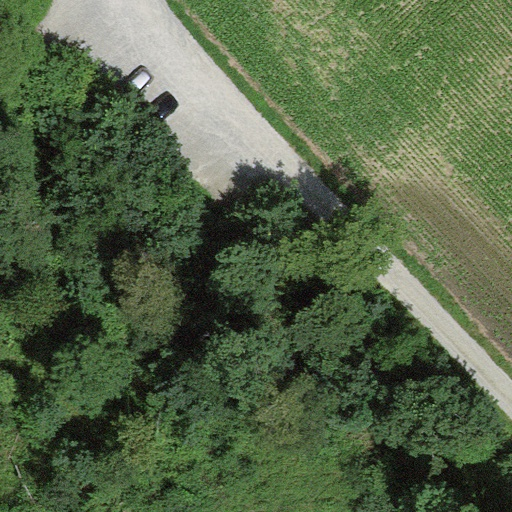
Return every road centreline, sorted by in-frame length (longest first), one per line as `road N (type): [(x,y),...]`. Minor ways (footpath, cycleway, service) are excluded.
road 1 (track): [(511,421),(112,0)]
road 2 (track): [(107,0),(0,87)]
